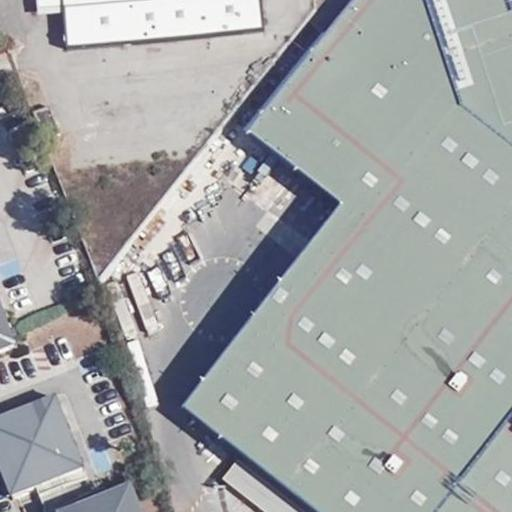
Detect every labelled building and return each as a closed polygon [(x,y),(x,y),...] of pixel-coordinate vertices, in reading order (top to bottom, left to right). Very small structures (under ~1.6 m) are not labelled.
[(264,35),(262,10),(261,0),(40,0),(42,12),(70,10),(73,51),(183,42),(264,35)] [(511,511),(511,0),(353,0),(249,135),(343,210),(185,413),(311,511),(511,511)] [(0,352),(15,347),(0,307),(0,352)] [(32,493),(56,485),(81,475),(52,402),(0,421),(0,477),(9,501),(32,493)] [(58,492),(56,485),(32,493),(35,501),(58,492)] [(105,503),(82,511),(80,511),(135,511),(129,494),(105,503)] [(79,503),(82,511),(105,503),(102,495),(79,503)]
